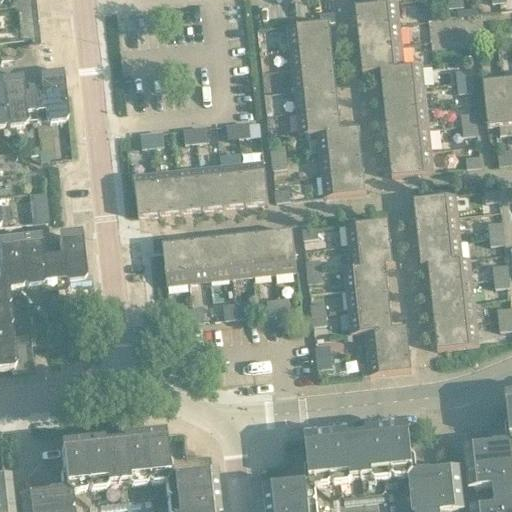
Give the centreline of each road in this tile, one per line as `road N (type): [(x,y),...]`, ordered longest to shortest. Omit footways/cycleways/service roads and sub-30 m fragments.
road 1 (residential): [(229,421),(423,400),(511,374)]
road 2 (tertiary): [(118,377),(96,130)]
road 3 (residential): [(339,0),(353,106),(366,125),(374,211)]
road 4 (residential): [(96,130),(230,118),(222,52)]
road 5 (tertiary): [(0,405),(100,394),(118,377)]
road 6 (tertiary): [(96,130),(85,10)]
road 7 (residential): [(118,377),(229,421)]
